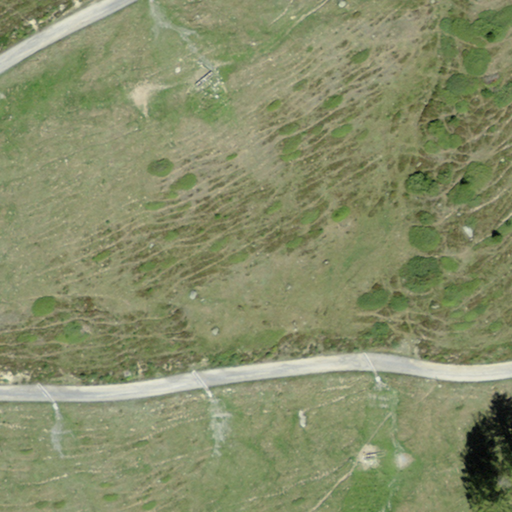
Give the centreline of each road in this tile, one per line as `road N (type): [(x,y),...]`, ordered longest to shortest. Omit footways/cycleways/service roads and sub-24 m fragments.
road 1 (track): [(443,373),(357,361),(132,393),(0,395)]
road 2 (track): [(0,66),(122,0)]
